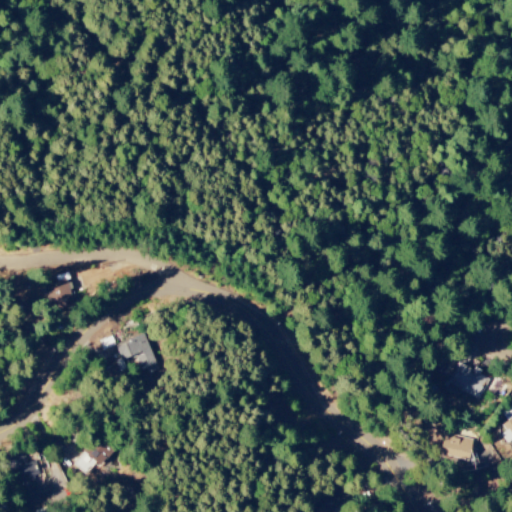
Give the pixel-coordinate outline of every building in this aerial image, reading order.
[(52,311),(72,305),(64,280),(44,286),(52,311)] [(142,375),(157,370),(143,335),(114,346),(120,361),(134,355),(142,375)] [(477,401),(488,376),(455,362),(443,391),(456,397),(458,393),(477,401)] [(511,404),(499,413),(505,422),(497,428),(507,443),(511,440),(511,404)] [(437,454),(466,461),(471,440),(442,433),(437,454)] [(95,463),(98,466),(113,451),(97,436),(71,464),(83,476),(95,463)] [(33,476),(36,476),(33,461),(24,463),(22,455),(9,457),(20,506),(38,503),(33,476)] [(329,511),(332,511),(324,496),(306,506),(309,511),(329,511)]
